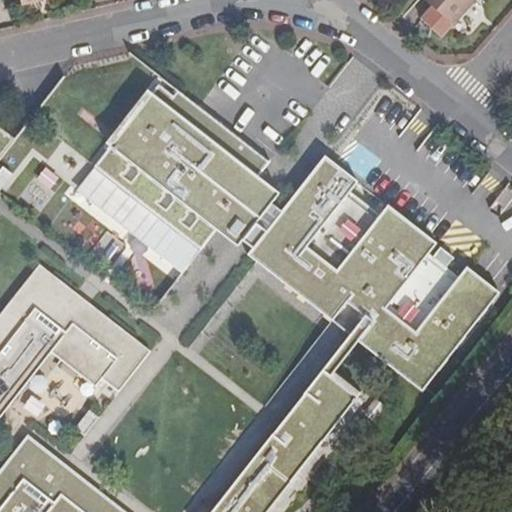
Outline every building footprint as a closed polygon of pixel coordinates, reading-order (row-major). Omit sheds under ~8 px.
[(430,0),(456,25),(479,0),(430,0)] [(94,169),(200,252),(221,227),(252,251),(247,257),(333,323),(351,299),(369,312),(378,319),(358,344),(423,393),(490,304),(486,300),(494,290),(467,268),(459,278),(446,268),(454,259),(440,248),(433,258),(429,255),(437,245),(388,207),(380,217),(342,203),(350,193),(316,168),(281,213),(266,202),(258,196),(250,190),(270,163),(177,94),(173,99),(158,87),(151,96),(109,149),(94,169)] [(109,149),(151,96),(147,93),(106,146),(109,149)] [(0,160),(13,143),(0,131),(0,160)] [(200,252),(94,169),(86,179),(76,193),(182,275),(200,252)] [(267,185),(258,196),(266,202),(275,191),(267,185)] [(45,351),(51,356),(96,390),(102,383),(119,396),(151,354),(132,343),(87,308),(76,322),(63,311),(74,297),(39,270),(0,318),(0,401),(3,404),(45,351)] [(350,337),(358,344),(378,319),(369,312),(350,337)] [(331,378),(358,344),(350,337),(323,372),(331,378)] [(0,422),(51,356),(45,351),(3,404),(0,401),(0,422)] [(216,511),(270,511),(359,399),(322,371),(215,511),(216,511)] [(90,414),(76,432),(85,439),(99,421),(90,414)] [(120,511),(76,479),(64,494),(52,484),(63,469),(28,438),(0,470),(0,511),(120,511)] [(376,453),(363,471),(372,478),(386,461),(376,453)]
